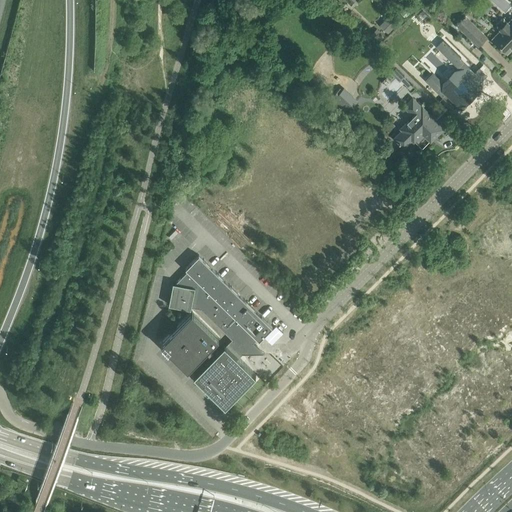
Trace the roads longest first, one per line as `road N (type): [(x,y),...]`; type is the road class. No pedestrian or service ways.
road 1 (motorway): [(0,341),(52,185),(69,0)]
road 2 (primary): [(304,511),(0,435)]
road 3 (unclassified): [(302,337),(511,125)]
road 4 (unclassified): [(210,452),(87,445),(12,418),(0,393)]
road 5 (unclassified): [(180,212),(302,337)]
road 6 (primary): [(18,465),(184,511)]
road 7 (unclassified): [(210,452),(304,361),(302,337)]
